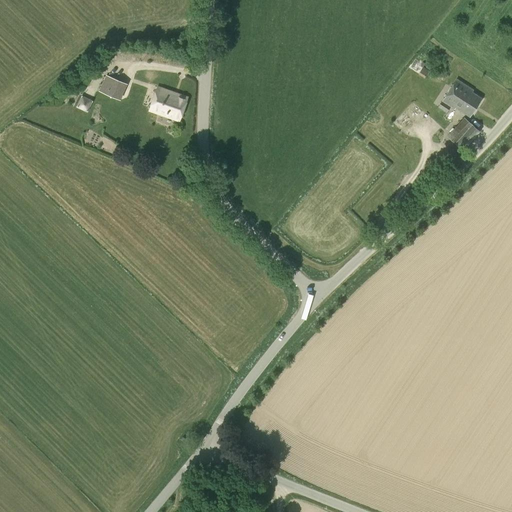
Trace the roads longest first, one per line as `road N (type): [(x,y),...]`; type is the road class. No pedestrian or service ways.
road 1 (tertiary): [(207,0),(206,170),(227,211),(317,298)]
road 2 (unclassified): [(317,298),(511,111)]
road 3 (tertiary): [(202,449),(317,298)]
road 4 (tertiary): [(348,511),(202,449)]
